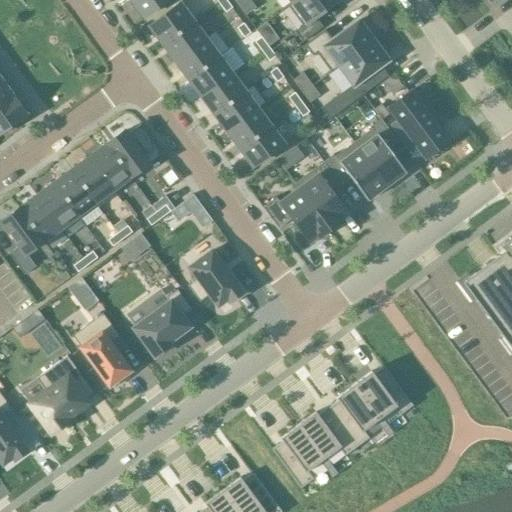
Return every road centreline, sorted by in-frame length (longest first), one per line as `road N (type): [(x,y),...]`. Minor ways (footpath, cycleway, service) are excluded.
road 1 (tertiary): [(52,511),(309,323)]
road 2 (residential): [(309,323),(131,81)]
road 3 (tertiary): [(309,323),(511,175)]
road 4 (tertiary): [(511,134),(411,0)]
road 5 (residential): [(0,177),(131,81)]
